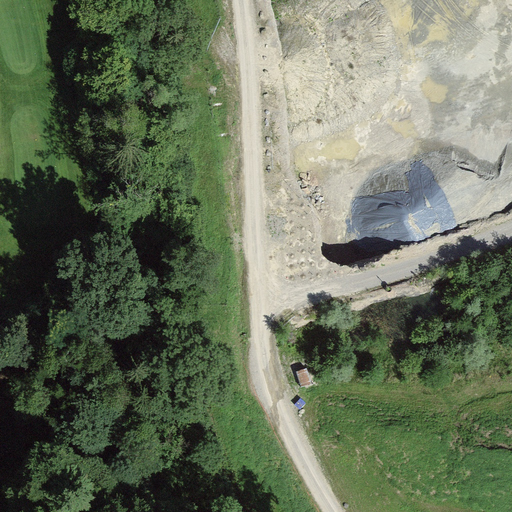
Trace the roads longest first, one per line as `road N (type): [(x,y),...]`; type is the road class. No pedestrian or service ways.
road 1 (track): [(320,511),(279,430),(247,115)]
road 2 (track): [(261,293),(320,277),(371,240),(511,182)]
road 3 (track): [(320,277),(358,283),(511,230)]
road 4 (track): [(126,511),(80,467),(0,431)]
